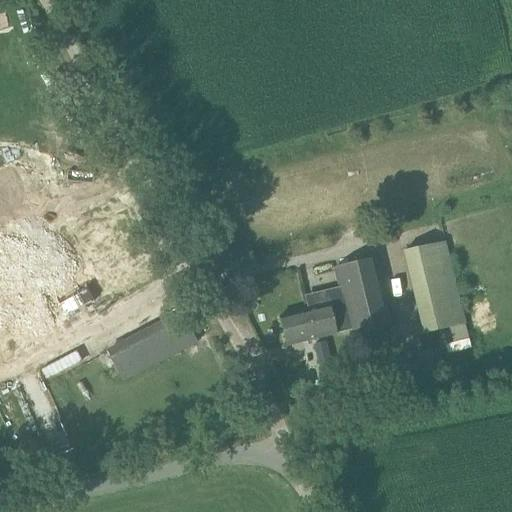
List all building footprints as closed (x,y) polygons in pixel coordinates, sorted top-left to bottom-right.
[(421,112),(412,115),(420,146),(463,133),(461,125),(481,120),(482,125),(502,120),(494,91),(475,96),(476,100),(463,103),(458,84),(417,94),(421,112)] [(262,149),(239,154),(245,186),(336,166),(329,134),(288,143),(289,148),(263,154),(262,149)] [(45,214),(0,235),(0,349),(153,276),(114,195),(50,225),(45,214)] [(464,221),(403,234),(435,363),(491,345),(464,221)] [(304,297),(307,310),(280,317),(287,346),(337,334),(336,332),(348,329),(350,338),(394,327),(378,258),(333,269),(338,289),(304,297)] [(138,321),(96,333),(108,373),(186,350),(177,320),(162,325),(163,328),(142,334),(138,321)] [(312,345),(315,356),(329,353),(326,340),(312,345)]
